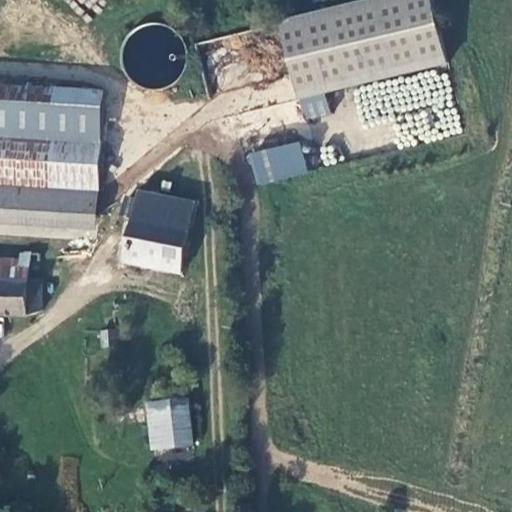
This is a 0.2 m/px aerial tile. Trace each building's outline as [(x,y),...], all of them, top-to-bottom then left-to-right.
[(436,0),(382,0),(288,20),(307,103),(308,108),(453,77),(436,0)] [(147,93),(189,67),(157,17),(115,44),(147,93)] [(201,40),(219,123),(307,103),(288,20),(201,40)] [(0,208),(98,214),(105,91),(0,85),(0,208)] [(299,141),(247,154),(255,186),(307,173),(299,141)] [(193,205),(142,194),(129,260),(180,271),(193,205)] [(0,312),(42,314),(42,279),(29,278),(30,262),(0,259),(0,312)] [(100,348),(35,351),(41,446),(87,444),(87,415),(103,414),(100,348)] [(148,449),(192,447),(189,396),(145,399),(148,449)]
